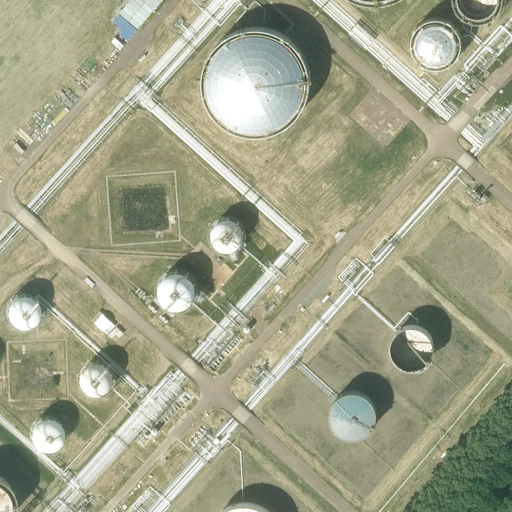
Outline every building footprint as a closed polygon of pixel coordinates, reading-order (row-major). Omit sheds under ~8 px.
[(459,15),(465,19),(471,22),(478,23),(485,22),(491,19),(496,15),(501,10),(503,4),(503,0),(452,0),(453,4),(455,10),(459,15)] [(419,62),(424,66),(430,68),(437,69),(444,68),(450,66),(456,62),(460,56),(463,50),(463,43),(463,36),(460,30),(456,25),(450,21),(444,18),(437,17),(431,18),(424,21),(419,25),(415,30),(412,36),(411,43),(412,50),(415,56),(419,62)] [(219,120),(231,128),(244,134),(258,136),(273,134),(286,128),(297,120),(306,108),(311,95),(313,81),(311,67),(306,53),(297,42),(286,33),(273,28),(258,26),(244,28),(231,33),(219,42),(211,53),(205,67),(203,81),(205,95),(211,108),(219,120)] [(368,121),(336,129),(336,145),(337,151),(346,152),(346,153),(348,164),(368,165),(369,159),(371,170),(375,169),(376,163),(385,163),(389,162),(387,153),(382,153),(382,152),(377,130),(371,130),(371,134),(368,121)] [(221,246),(224,249),(228,250),(232,251),(236,250),(240,249),(243,246),(246,243),(247,239),(248,235),(248,231),(247,227),(245,224),(242,221),(238,219),(234,218),(230,218),(226,219),(222,221),(219,224),(217,227),(216,231),(215,235),(216,239),(218,243),(221,246)] [(167,306),(171,309),(176,311),(181,311),(186,310),(191,308),(195,305),(198,301),(200,297),(201,292),(200,287),(198,282),(196,278),(192,275),(187,272),(182,271),(177,271),(173,273),(168,275),(165,279),(162,283),(161,288),(161,293),(162,298),(164,302),(167,306)] [(15,324),(19,326),(23,327),(27,327),(31,326),(35,324),(38,321),(40,318),(42,314),(42,309),(41,305),(39,302),(36,298),(33,296),(29,294),(25,294),(21,294),(17,296),(13,298),(11,302),(9,306),(8,310),(9,314),(10,318),(12,321),(15,324)] [(400,365),(405,367),(411,368),(416,368),(421,367),(426,364),(430,360),(433,355),(434,350),(434,345),(433,339),(431,334),(427,330),(422,327),(417,325),(412,325),(407,326),(402,328),(397,331),(394,336),(392,341),(391,346),(391,351),(393,356),(396,361),(400,365)] [(90,390),(93,392),(97,393),(102,393),(106,392),(109,390),(112,387),(114,383),(116,379),(116,375),(115,371),(113,367),(110,364),(107,362),(103,360),(99,360),(94,360),(91,362),(87,365),(85,368),(83,372),(82,376),(83,380),(84,384),(86,388),(90,390)] [(338,433),(343,437),(350,439),(356,439),(363,438),(368,435),(373,431),(377,425),(379,419),(379,412),(378,406),(375,400),(371,395),(365,392),(359,390),(352,389),(346,391),(340,394),(335,398),(331,403),(329,410),(329,416),(330,423),(333,428),(338,433)] [(39,447),(43,449),(47,450),(52,450),(57,449),(61,446),(64,443),(66,439),(67,434),(67,430),(66,425),(64,421),(60,418),(56,416),(52,415),(47,415),(43,416),(39,418),(35,422),(33,426),(32,430),(32,435),(33,439),(36,443),(39,447)] [(0,511),(14,511),(16,507),(16,499),(14,491),(10,484),(5,479),(0,475),(0,511)] [(269,511),(267,509),(258,505),(249,503),(239,503),(230,506),(222,510),(220,511),(269,511)]
